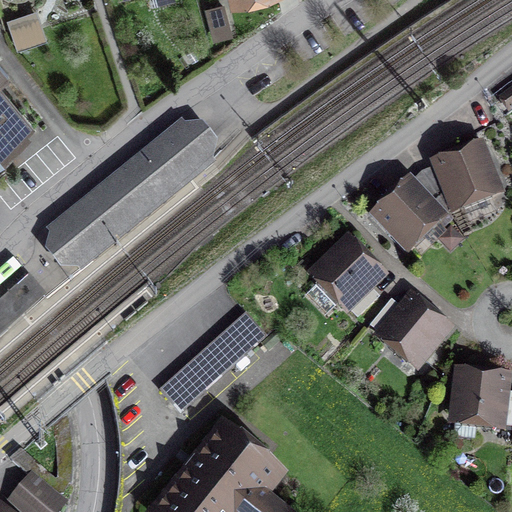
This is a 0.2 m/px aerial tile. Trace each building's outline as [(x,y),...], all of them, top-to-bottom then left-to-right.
[(18,49),(46,40),(37,12),(9,21),(18,49)] [(0,156),(35,128),(0,84),(0,79),(11,71),(0,57),(0,156)] [(511,90),(499,101),(510,114),(511,111),(511,90)] [(80,270),(211,160),(217,140),(202,125),(177,125),(49,232),(45,251),(59,270),(80,270)] [(453,209),(504,190),(484,136),(433,154),(453,209)] [(409,246),(443,215),(411,181),(378,213),(409,246)] [(351,316),(386,283),(349,243),(314,276),(351,316)] [(0,335),(46,294),(29,275),(0,300),(0,335)] [(421,364),(457,322),(410,283),(375,324),(421,364)] [(246,314),(163,393),(183,414),(267,335),(246,314)] [(511,379),(511,366),(456,359),(449,418),(506,425),(511,379)] [(295,511),(269,491),(289,465),(225,415),(150,511),(151,511),(295,511)] [(60,511),(65,506),(30,477),(11,500),(25,511),(60,511)] [(0,511),(10,511),(0,502),(0,511)]
